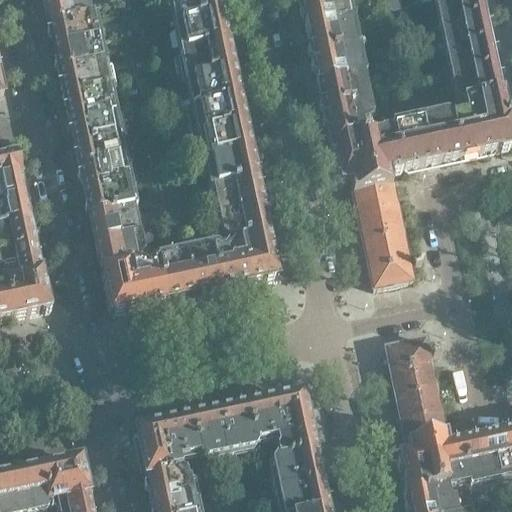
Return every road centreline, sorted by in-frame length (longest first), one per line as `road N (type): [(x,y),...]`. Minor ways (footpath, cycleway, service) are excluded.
road 1 (residential): [(329,334),(256,0)]
road 2 (residential): [(93,389),(329,334)]
road 3 (residential): [(83,342),(39,125)]
road 4 (residential): [(511,179),(450,193),(440,203),(457,306)]
road 5 (residential): [(366,511),(329,334)]
road 6 (residential): [(457,306),(478,397),(498,412),(511,410)]
road 7 (residential): [(329,334),(457,306)]
road 8 (residential): [(39,125),(12,0)]
